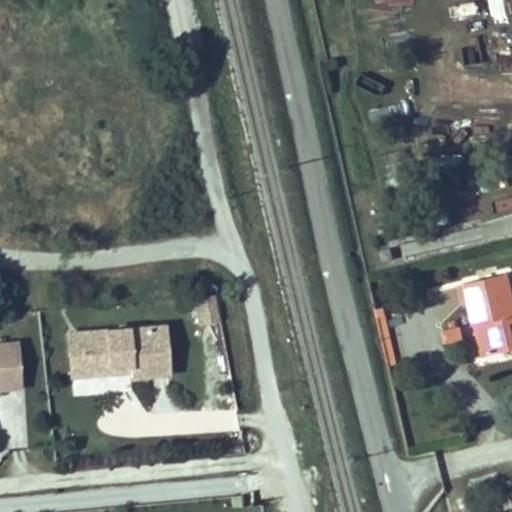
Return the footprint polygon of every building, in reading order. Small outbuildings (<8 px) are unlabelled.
[(462,285),(462,288),(467,306),(472,326),(478,325),(486,355),(511,349),(511,301),(505,274),(462,285)] [(467,306),(462,288),(456,289),(460,308),(467,306)] [(219,322),(217,297),(197,299),(199,324),(219,322)] [(486,355),(478,325),(472,326),(479,357),(486,355)] [(166,375),(163,326),(81,334),(84,369),(118,366),(119,366),(122,361),(127,362),(128,374),(128,379),(166,375)] [(460,327),(441,330),(443,344),(462,340),(460,327)] [(84,369),(81,334),(66,335),(70,378),(84,378),(128,374),(127,362),(122,361),(119,366),(118,366),(84,369)] [(0,393),(25,391),(18,338),(0,340),(0,393)]
